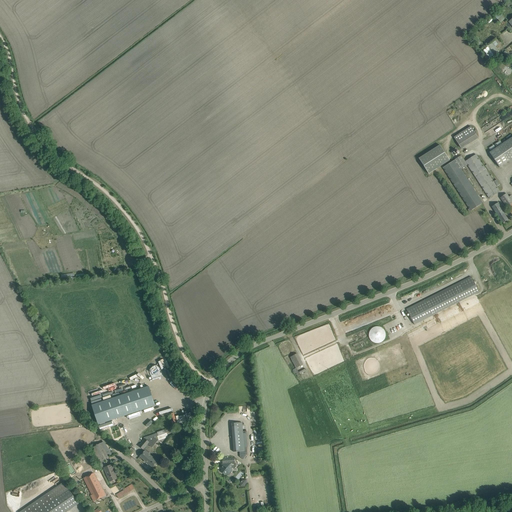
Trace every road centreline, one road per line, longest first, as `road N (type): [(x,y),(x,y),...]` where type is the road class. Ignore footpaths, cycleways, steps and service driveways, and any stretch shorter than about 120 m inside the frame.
road 1 (unclassified): [(205,485),(205,399),(237,355),(511,232)]
road 2 (track): [(212,384),(184,354),(144,238),(108,193),(31,124),(0,36)]
